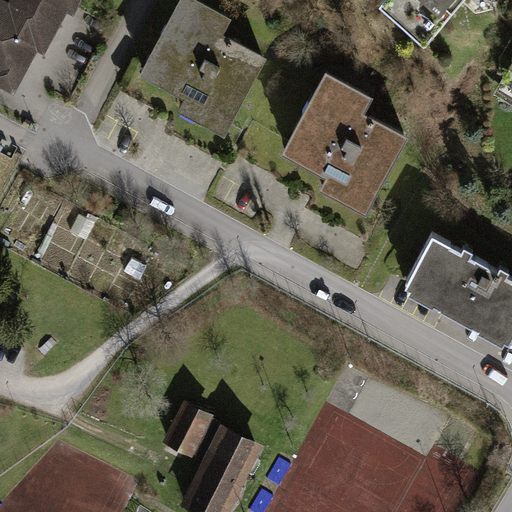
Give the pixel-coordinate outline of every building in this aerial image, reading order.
[(16,0),(11,9),(0,3),(0,85),(19,95),(41,55),(48,58),(69,23),(26,0),(16,0)] [(26,0),(69,23),(81,0),(26,0)] [(236,23),(190,0),(185,0),(141,85),(183,106),(176,119),(230,147),(270,70),(224,46),(236,23)] [(391,0),(377,18),(425,56),(469,0),(391,0)] [(319,200),(368,226),(412,145),(367,121),(376,105),(327,78),(281,162),(327,187),(319,200)] [(511,111),(511,84),(500,105),(511,111)] [(511,287),(432,244),(402,299),(508,357),(511,349),(511,287)] [(216,429),(184,412),(164,451),(197,467),(216,429)] [(237,511),(265,454),(222,434),(184,511),(237,511)]
